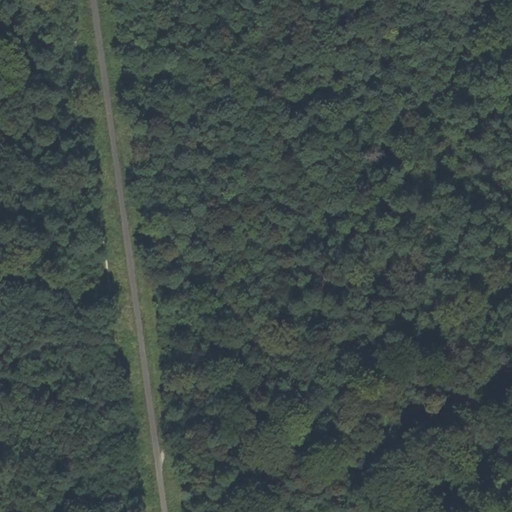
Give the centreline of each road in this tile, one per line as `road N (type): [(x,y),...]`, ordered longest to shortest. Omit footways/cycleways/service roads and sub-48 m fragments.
road 1 (unknown): [(158,462),(511,55)]
road 2 (unknown): [(141,511),(69,0)]
road 3 (track): [(164,511),(93,0)]
